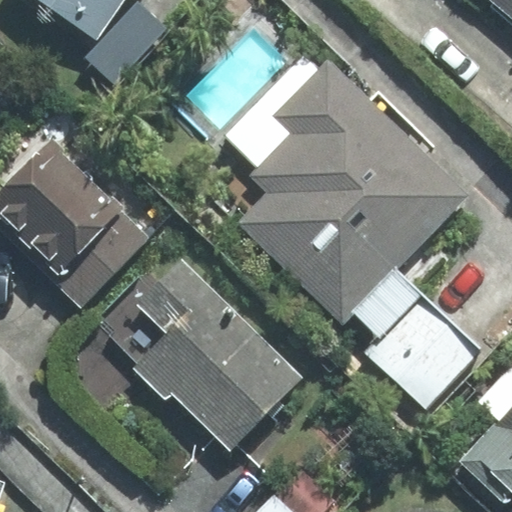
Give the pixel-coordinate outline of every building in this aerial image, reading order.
[(172,10),(156,0),(53,0),(103,32),(143,57),(172,10)] [(511,0),(494,0),(511,15),(511,0)] [(497,356),(439,292),(411,262),(480,200),(377,86),(371,91),(292,4),(168,116),(248,203),(351,317),(379,347),(436,411),(497,356)] [(67,127),(0,194),(0,217),(87,305),(166,226),(67,127)] [(172,400),(183,390),(239,449),(314,377),(214,272),(196,253),(110,336),(172,400)] [(511,420),(476,458),(511,492),(511,373),(490,397),(511,417),(511,420)] [(303,511),(279,491),(260,511),(303,511)]
